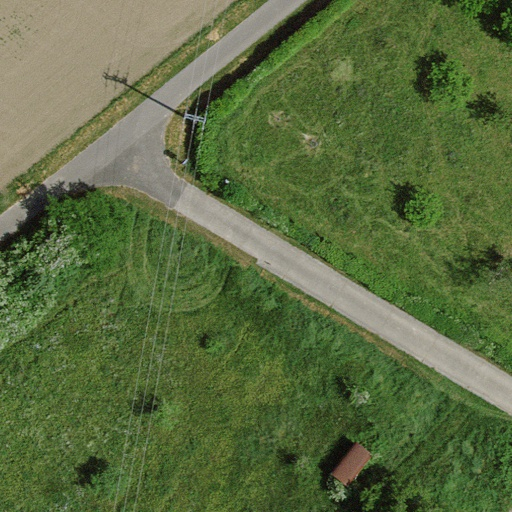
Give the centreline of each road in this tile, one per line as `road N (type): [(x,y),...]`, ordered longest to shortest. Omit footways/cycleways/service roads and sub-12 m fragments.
road 1 (track): [(108,153),(511,393)]
road 2 (track): [(0,235),(298,0)]
